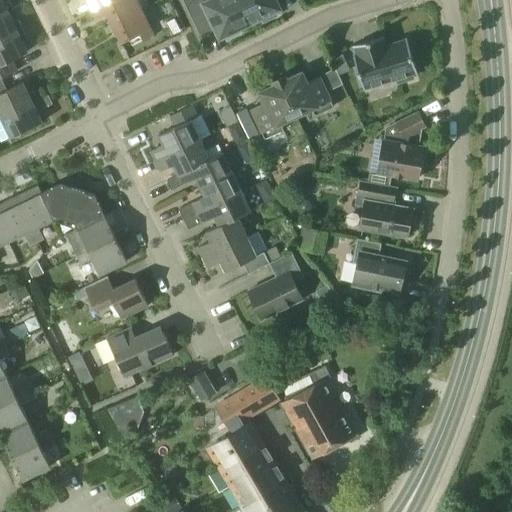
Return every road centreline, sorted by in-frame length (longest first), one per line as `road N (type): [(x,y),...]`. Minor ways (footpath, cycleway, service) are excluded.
road 1 (secondary): [(402,511),(460,388),(483,301),(498,186),(489,0)]
road 2 (residential): [(99,118),(388,0)]
road 3 (residential): [(446,0),(461,151),(442,294)]
road 4 (residential): [(207,349),(99,118)]
road 5 (residential): [(99,118),(43,0)]
